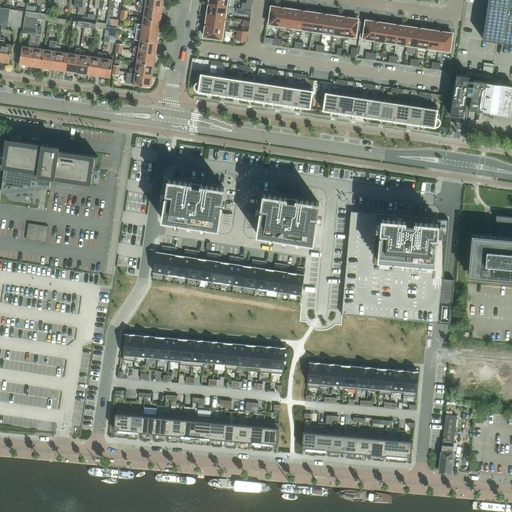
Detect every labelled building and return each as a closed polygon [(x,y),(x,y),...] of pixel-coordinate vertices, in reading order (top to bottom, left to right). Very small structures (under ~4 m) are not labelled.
[(138,1),(137,6),(161,9),(161,7),(162,7),(163,1),(162,0),(145,0),(145,2),(138,1)] [(511,0),(487,0),(482,39),(511,43),(511,0)] [(208,5),(207,14),(227,17),(228,7),(207,4),(208,5)] [(137,6),(136,11),(144,12),(143,18),(159,21),(160,19),(161,18),(162,12),(161,12),(161,9),(137,6)] [(271,6),(268,26),(279,28),(282,6),(281,8),(271,6)] [(282,6),(279,28),(290,29),(293,9),(283,8),(283,6),(282,6)] [(293,9),(290,29),(301,31),(304,10),(303,9),(303,11),(293,9)] [(304,10),(301,31),(311,33),(314,13),(304,11),(305,10),(304,10)] [(37,19),(43,19),(48,20),(48,22),(49,15),(25,11),(24,16),(37,18),(37,19)] [(314,13),(311,33),(322,34),(325,13),(324,13),(324,14),(314,13)] [(325,13),(322,34),(333,36),(336,16),(326,14),(326,13),(325,13)] [(204,24),(204,25),(225,28),(227,17),(207,14),(205,24),(204,24)] [(49,15),(48,22),(59,23),(60,18),(52,17),(52,15),(49,15)] [(336,16),(333,36),(343,37),(347,16),(346,16),(346,17),(336,16)] [(347,16),(343,37),(354,39),(356,30),(357,21),(357,19),(347,18),(347,16)] [(1,29),(7,30),(8,20),(0,18),(0,23),(2,24),(1,29)] [(102,22),(96,21),(95,21),(95,27),(105,28),(106,24),(106,23),(106,19),(104,18),(104,20),(102,19),(102,22)] [(134,28),(158,31),(158,29),(159,29),(160,23),(159,22),(159,21),(143,18),(142,24),(135,23),(134,28)] [(365,20),(362,40),(374,42),(377,20),(376,20),(376,22),(365,20)] [(377,20),(374,42),(384,44),(387,24),(377,22),(378,21),(377,20)] [(111,24),(106,24),(105,28),(104,35),(115,36),(117,25),(111,24)] [(387,24),(384,44),(395,45),(398,24),(397,24),(397,25),(387,24)] [(398,24),(395,45),(406,47),(409,27),(399,25),(399,24),(398,24)] [(205,26),(204,36),(224,39),(225,28),(204,25),(204,26),(205,26)] [(409,27),(406,47),(416,48),(420,27),(419,27),(419,28),(409,27)] [(420,27),(416,48),(427,50),(430,30),(420,28),(420,27)] [(157,34),(158,31),(134,28),(133,33),(141,34),(140,40),(156,43),(156,41),(157,40),(158,34),(157,34)] [(430,30),(427,50),(438,52),(441,30),(440,30),(440,31),(430,30)] [(441,30),(438,52),(449,53),(452,33),(441,32),(442,30),(441,30)] [(22,46),(19,63),(21,64),(22,65),(28,66),(28,65),(30,65),(35,34),(30,33),(28,47),(22,46)] [(35,34),(30,65),(33,65),(33,66),(39,67),(40,66),(41,67),(44,49),(37,48),(38,45),(39,45),(40,35),(35,34)] [(3,44),(4,38),(0,37),(0,60),(0,61),(7,62),(9,62),(11,45),(3,44)] [(56,41),(50,40),(48,50),(44,49),(41,67),(43,67),(44,68),(50,69),(50,68),(52,68),(56,45),(55,45),(56,41)] [(133,46),(132,50),(154,54),(155,51),(156,51),(157,45),(156,44),(156,43),(140,40),(139,47),(133,46)] [(62,70),(64,70),(66,53),(59,52),(60,46),(56,45),(52,68),(55,69),(55,70),(61,71),(62,70)] [(68,53),(66,70),(67,71),(68,72),(74,72),(74,71),(77,72),(80,49),(79,49),(75,48),(75,54),(68,53)] [(80,49),(77,72),(80,72),(79,73),(85,74),(86,73),(88,74),(90,56),(84,55),(84,50),(80,49)] [(154,54),(132,50),(131,55),(137,56),(136,62),(153,65),(153,63),(154,62),(155,57),(154,56),(154,54)] [(90,56),(88,74),(89,74),(90,75),(96,76),(96,75),(99,75),(102,52),(97,52),(96,57),(90,56)] [(102,52),(99,75),(102,76),(101,77),(107,77),(108,77),(110,77),(113,60),(105,59),(106,53),(102,52)] [(129,72),(151,75),(152,73),(153,73),(153,67),(153,66),(153,65),(136,62),(135,68),(130,67),(129,72)] [(492,75),(494,64),(484,63),(482,73),(482,77),(491,79),(492,75)] [(194,86),(194,87),(194,88),(194,89),(195,89),(196,90),(197,91),(198,91),(212,93),(215,73),(201,71),(199,81),(198,81),(197,82),(196,82),(195,83),(195,84),(194,84),(194,85),(194,86)] [(151,78),(151,75),(129,72),(129,77),(134,78),(133,84),(149,87),(150,85),(151,84),(152,78),(151,78)] [(229,75),(226,95),(240,98),(243,77),(243,78),(244,73),(238,72),(237,77),(229,75)] [(215,73),(212,93),(226,95),(229,75),(215,73)] [(468,85),(469,75),(456,73),(449,114),(463,116),(466,94),(471,95),(469,110),(487,112),(486,114),(491,115),(491,113),(509,116),(511,99),(511,85),(473,80),(473,86),(468,85)] [(243,77),(240,98),(254,100),(257,80),(258,75),(252,74),(251,79),(243,78),(243,77)] [(257,80),(254,100),(268,102),(271,82),(257,80)] [(298,86),(295,106),(310,108),(310,106),(312,107),(313,100),(311,100),(313,88),(304,87),(305,82),(299,81),(298,86)] [(271,82),(268,102),(282,104),(285,84),(271,82)] [(285,84),(282,104),(295,106),(298,86),(285,84)] [(322,102),(321,108),(323,108),(323,110),(337,112),(340,92),(341,88),(335,87),(334,91),(326,90),(324,102),(322,102)] [(340,92),(337,112),(351,114),(354,94),(340,92)] [(354,94),(351,114),(365,116),(368,96),(354,94)] [(368,96),(365,116),(378,118),(382,98),(381,98),(368,96)] [(382,98),(378,118),(392,120),(395,103),(387,102),(388,97),(381,96),(381,98),(382,98)] [(395,103),(392,120),(406,122),(409,102),(395,100),(395,103)] [(409,102),(406,122),(420,125),(423,105),(409,102)] [(423,105),(420,125),(434,127),(435,127),(436,127),(437,127),(437,126),(438,126),(439,125),(439,124),(440,124),(440,123),(440,122),(440,121),(440,120),(439,120),(439,119),(439,118),(438,118),(437,117),(436,117),(437,107),(423,105)] [(0,165),(6,166),(1,193),(44,188),(48,188),(49,176),(93,183),(97,156),(58,150),(58,147),(54,146),(3,139),(0,159),(0,165)] [(168,179),(162,219),(218,228),(224,188),(196,184),(168,179)] [(291,198),(263,194),(257,234),(313,243),(319,203),(291,198)] [(350,211),(341,314),(342,314),(375,317),(427,322),(443,323),(450,324),(454,280),(448,279),(443,279),(448,220),(443,219),(368,212),(350,211)] [(511,216),(497,215),(496,216),(495,217),(499,237),(472,234),(468,275),(511,279),(511,216)] [(28,223),(26,239),(46,242),(48,226),(28,223)] [(156,252),(153,272),(165,274),(169,247),(162,246),(161,252),(156,252)] [(169,247),(165,274),(176,275),(179,255),(175,254),(176,248),(169,247)] [(179,255),(176,275),(187,277),(191,250),(185,249),(184,256),(179,255)] [(191,250),(187,277),(199,279),(202,259),(197,258),(198,251),(191,250)] [(202,259),(199,279),(210,281),(214,254),(207,253),(206,259),(202,259)] [(214,254),(210,281),(221,283),(224,262),(220,261),(221,255),(214,254)] [(224,262),(221,283),(232,284),(237,257),(230,256),(229,263),(224,262)] [(237,257),(232,284),(244,286),(247,266),(243,265),(244,258),(237,257)] [(247,266),(244,286),(255,288),(259,261),(252,260),(251,266),(247,266)] [(259,261),(255,288),(266,289),(270,269),(265,268),(266,262),(259,261)] [(270,269),(266,289),(278,291),(282,264),(275,263),(274,270),(270,269)] [(282,264),(278,291),(289,293),(292,273),(287,272),(288,265),(282,264)] [(292,273),(289,293),(301,295),(305,268),(297,267),(296,273),(292,273)] [(5,284),(4,302),(26,303),(27,286),(5,284)] [(1,334),(22,337),(23,329),(27,330),(28,319),(4,316),(1,334)] [(125,333),(123,359),(135,361),(135,356),(137,334),(125,333)] [(137,334),(135,356),(146,357),(148,335),(137,334)] [(146,357),(146,359),(158,360),(158,358),(157,358),(159,336),(148,335),(146,357)] [(159,336),(157,358),(158,358),(168,359),(169,359),(171,337),(159,336)] [(168,359),(168,361),(180,362),(182,338),(171,337),(169,359),(168,359)] [(180,362),(179,364),(191,365),(194,339),(182,338),(180,362)] [(194,339),(191,365),(203,366),(204,362),(203,362),(205,340),(194,339)] [(205,340),(203,362),(204,362),(214,363),(216,341),(205,340)] [(216,341),(214,363),(225,364),(226,364),(228,342),(216,341)] [(225,364),(225,368),(237,369),(238,365),(237,365),(239,343),(228,342),(226,364),(225,364)] [(239,343),(237,365),(238,365),(248,366),(249,366),(250,344),(239,343)] [(248,366),(248,370),(259,371),(262,345),(250,344),(249,366),(248,366)] [(262,345),(259,371),(271,372),(273,346),(262,345)] [(273,346),(271,372),(283,373),(285,347),(284,347),(273,346)] [(22,360),(23,351),(0,348),(0,366),(18,368),(19,360),(22,360)] [(309,362),(307,387),(320,388),(320,386),(319,386),(321,363),(310,361),(310,362),(309,362)] [(321,363),(319,386),(320,386),(332,387),(332,384),(333,364),(321,363)] [(333,364),(332,384),(338,385),(338,390),(344,390),(344,388),(343,388),(345,365),(333,364)] [(345,365),(343,388),(344,388),(355,389),(357,366),(345,365)] [(357,366),(355,389),(367,390),(369,367),(357,366)] [(369,367),(367,390),(379,391),(381,368),(369,367)] [(379,391),(379,393),(391,394),(392,392),(391,392),(393,369),(381,368),(379,391)] [(393,369),(391,392),(392,392),(403,393),(405,370),(393,369)] [(403,393),(402,395),(415,396),(418,371),(417,371),(405,370),(403,393)] [(115,413),(114,429),(127,431),(129,410),(116,408),(115,413)] [(129,410),(127,431),(141,432),(143,413),(144,413),(144,411),(129,410)] [(156,414),(154,433),(168,434),(170,413),(156,412),(156,414)] [(143,413),(141,432),(154,433),(156,414),(144,413),(143,413)] [(170,413),(168,434),(181,435),(183,414),(170,413)] [(183,414),(181,435),(195,437),(197,416),(183,414)] [(442,445),(439,471),(450,472),(451,470),(453,446),(456,416),(445,414),(442,445)] [(197,416),(195,437),(208,438),(210,417),(197,416)] [(210,417),(208,438),(222,439),(224,418),(210,417)] [(224,418),(222,439),(235,440),(237,423),(236,423),(229,422),(230,418),(224,418)] [(237,423),(235,440),(249,441),(251,424),(250,424),(243,423),(243,420),(237,419),(236,423),(237,423)] [(251,424),(249,441),(263,443),(264,424),(265,422),(250,420),(250,424),(251,424)] [(264,424),(263,443),(276,444),(278,427),(278,425),(264,424)] [(303,429),(301,448),(315,449),(317,430),(318,430),(318,428),(304,427),(303,429)] [(317,430),(315,449),(329,450),(330,431),(318,430),(317,430)] [(344,432),(342,451),(356,452),(358,431),(344,430),(344,432)] [(330,431),(329,450),(342,451),(344,432),(330,431)] [(358,431),(356,452),(369,454),(371,433),(358,431)] [(371,433),(369,454),(383,455),(385,434),(371,433)] [(385,434),(383,455),(397,456),(398,437),(399,435),(385,434)] [(398,437),(397,456),(410,457),(412,441),(412,439),(398,437)] [(49,463),(48,473),(78,475),(79,466),(49,463)] [(91,467),(90,477),(120,479),(121,469),(91,467)] [(165,473),(164,483),(194,486),(195,476),(165,473)] [(207,477),(206,487),(236,490),(237,480),(207,477)] [(296,485),(295,495),(325,498),(325,488),(296,485)] [(337,489),(336,499),(366,502),(367,492),(337,489)] [(426,497),(425,507),(455,510),(456,500),(426,497)] [(468,501),(467,511),(479,511),(496,511),(498,504),(468,501)]
